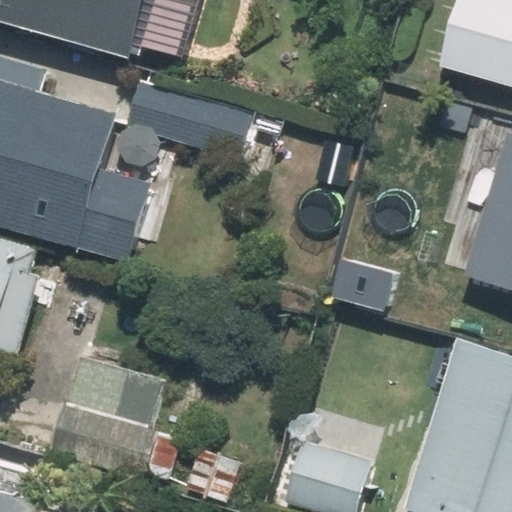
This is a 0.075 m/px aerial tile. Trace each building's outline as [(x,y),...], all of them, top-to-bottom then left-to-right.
[(0,0),(0,18),(153,62),(170,0),(0,0)] [(511,0),(470,0),(451,65),(511,84),(511,0)] [(0,76),(0,222),(130,260),(154,178),(109,165),(124,113),(0,76)] [(262,114),(151,79),(136,128),(247,162),(262,114)] [(51,257),(0,242),(0,400),(10,403),(51,257)] [(492,268),(430,243),(416,277),(478,303),(492,268)] [(511,511),(511,358),(460,343),(412,506),(431,511),(511,511)] [(189,383),(91,351),(61,442),(159,474),(189,383)] [(389,434),(320,413),(297,491),(365,511),(389,434)] [(51,511),(56,495),(0,479),(0,511),(51,511)]
